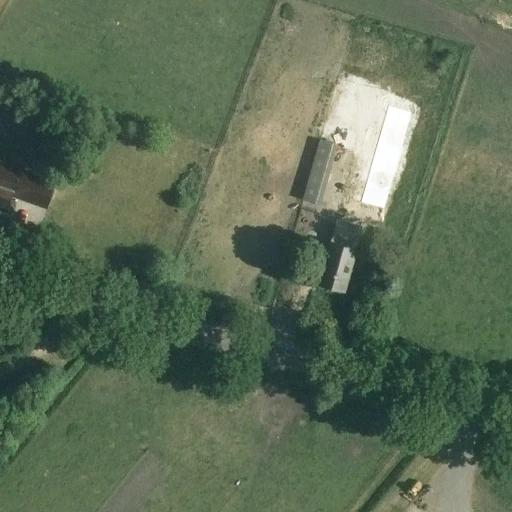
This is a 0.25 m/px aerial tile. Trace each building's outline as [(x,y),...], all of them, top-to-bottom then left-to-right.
[(375,171),(390,175),(398,146),(403,148),(407,149),(411,138),(419,108),(415,107),(410,106),(395,101),(387,131),(384,142),(375,171)] [(7,107),(2,123),(20,129),(26,113),(7,107)] [(0,209),(6,211),(12,195),(47,207),(55,182),(0,162),(0,209)] [(386,186),(372,182),(367,201),(381,205),(386,207),(391,208),(396,189),(393,188),(391,188),(386,186)] [(354,249),(360,227),(339,221),(333,243),(330,242),(317,284),(344,292),(356,250),(354,249)]
